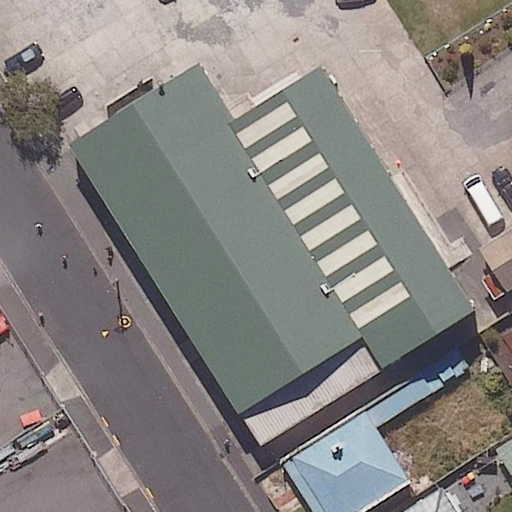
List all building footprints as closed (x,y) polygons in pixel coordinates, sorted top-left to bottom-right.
[(207,50),(78,133),(274,439),(485,305),(334,71),(254,122),(207,50)] [(511,280),(511,220),(472,247),(500,289),(511,280)] [(429,390),(416,370),(280,456),(315,511),(361,511),(410,481),(374,425),(429,390)] [(511,469),(511,433),(491,447),(508,472),(511,469)] [(458,511),(438,482),(391,511),(458,511)]
